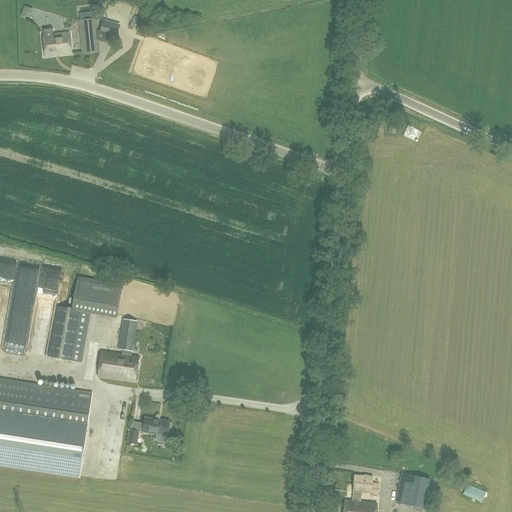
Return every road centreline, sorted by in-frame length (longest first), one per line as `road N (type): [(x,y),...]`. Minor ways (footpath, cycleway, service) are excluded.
road 1 (unclassified): [(344,174),(82,86),(0,77)]
road 2 (tertiary): [(314,511),(344,174)]
road 3 (unclassified): [(511,151),(351,78)]
